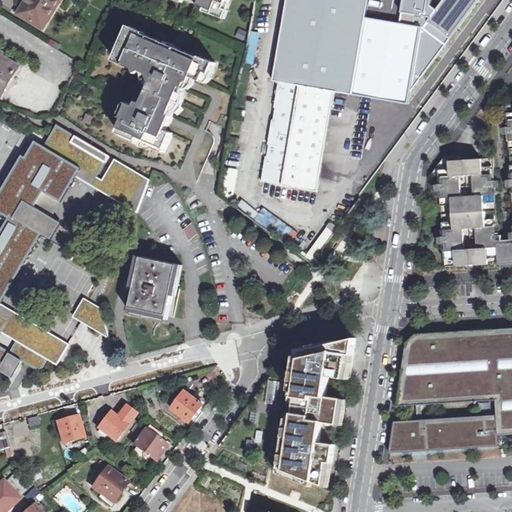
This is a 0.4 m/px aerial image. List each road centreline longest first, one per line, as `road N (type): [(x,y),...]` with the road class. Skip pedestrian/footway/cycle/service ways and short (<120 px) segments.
road 1 (unclassified): [(389,309),(411,165),(511,22)]
road 2 (unclassified): [(358,511),(389,309)]
road 3 (residential): [(149,511),(239,392),(249,373),(243,342)]
road 4 (residential): [(358,511),(511,501)]
road 5 (residential): [(243,342),(389,309)]
road 6 (residential): [(389,309),(511,300)]
